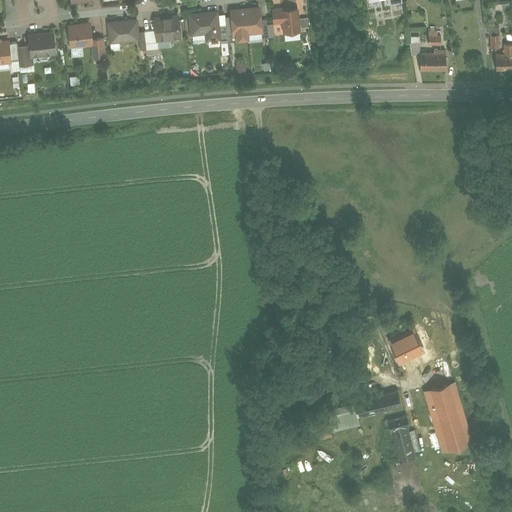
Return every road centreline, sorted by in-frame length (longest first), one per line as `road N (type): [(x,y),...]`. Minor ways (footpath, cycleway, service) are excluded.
road 1 (tertiary): [(0,130),(186,107),(511,98)]
road 2 (residential): [(0,26),(149,8),(149,0)]
